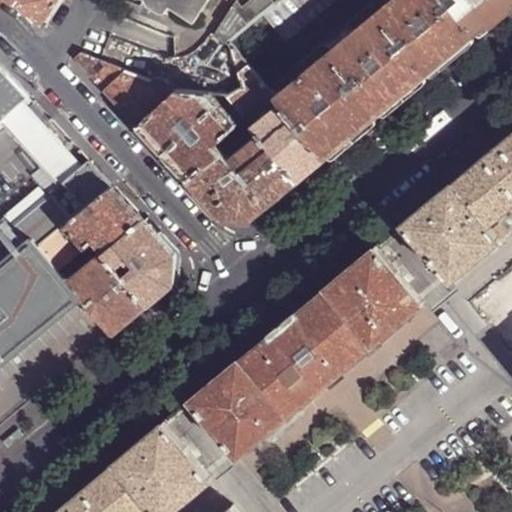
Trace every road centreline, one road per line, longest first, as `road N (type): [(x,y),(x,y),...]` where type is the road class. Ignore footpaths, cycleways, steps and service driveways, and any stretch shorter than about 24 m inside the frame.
road 1 (residential): [(511,70),(244,288)]
road 2 (residential): [(244,288),(0,500)]
road 3 (residential): [(42,62),(244,288)]
